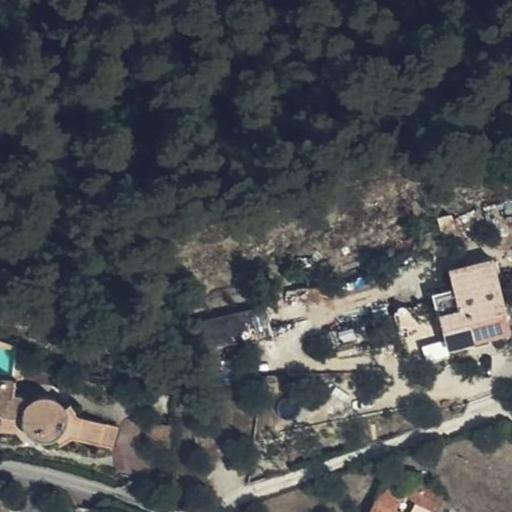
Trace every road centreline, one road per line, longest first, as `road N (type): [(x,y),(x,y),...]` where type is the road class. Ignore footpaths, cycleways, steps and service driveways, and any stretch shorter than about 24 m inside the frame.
road 1 (unknown): [(210,511),(234,497),(438,434),(511,422)]
road 2 (residential): [(0,470),(157,511)]
